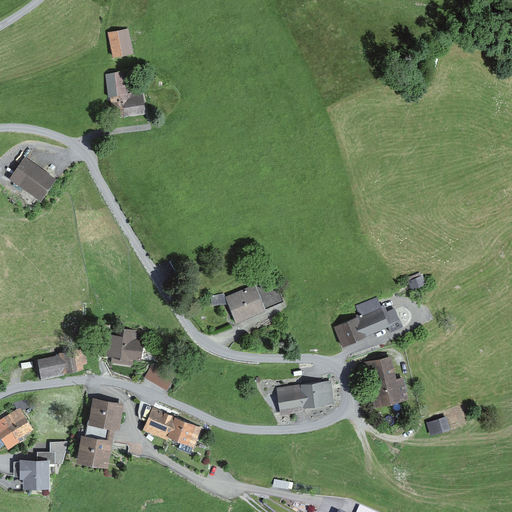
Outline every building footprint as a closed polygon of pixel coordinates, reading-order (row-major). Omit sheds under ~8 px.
[(130,29),(109,33),(113,55),(134,51),(130,29)] [(143,90),(129,92),(126,71),(106,74),(113,119),(147,113),(143,90)] [(59,178),(27,156),(11,178),(42,201),(59,178)] [(426,284),(422,275),(407,281),(411,290),(426,284)] [(276,280),(256,288),(254,284),(224,296),(234,321),(284,301),(276,280)] [(361,315),(334,327),(341,345),(387,326),(390,332),(402,326),(394,308),(387,311),(384,306),(381,307),(377,297),(357,306),(361,315)] [(138,330),(113,323),(104,354),(129,361),(138,330)] [(82,348),(52,354),(54,363),(37,366),(40,381),(64,376),(63,371),(85,367),(82,348)] [(402,376),(392,378),(387,356),(365,361),(375,407),(408,399),(402,376)] [(175,377),(153,366),(146,379),(168,390),(175,377)] [(333,404),(331,381),(276,387),(279,410),(333,404)] [(123,403),(93,399),(88,436),(81,435),(77,461),(105,465),(109,439),(117,440),(123,403)] [(203,432),(150,408),(141,428),(194,453),(203,432)] [(34,430),(22,409),(0,422),(0,438),(5,447),(34,430)] [(446,417),(426,422),(430,435),(450,429),(446,417)] [(44,458),(15,457),(14,481),(44,481),(44,458)]
